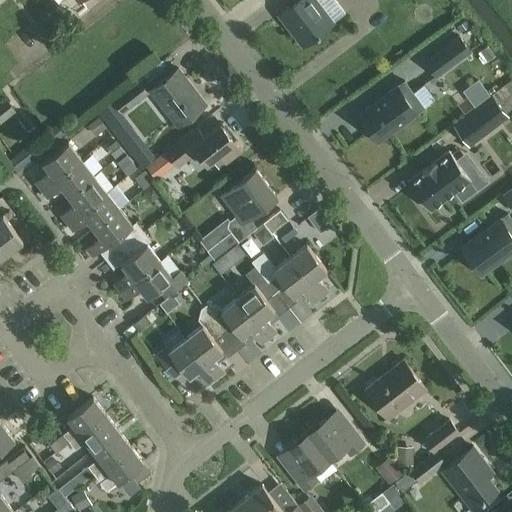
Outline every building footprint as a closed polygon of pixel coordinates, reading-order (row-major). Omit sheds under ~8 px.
[(295,0),(279,13),(304,44),(333,22),(315,0),(295,0)] [(452,15),(440,0),(418,0),(427,12),(403,30),(414,44),(452,15)] [(459,35),(425,60),(437,76),(470,51),(459,35)] [(178,66),(150,88),(178,123),(203,104),(187,84),(190,82),(178,66)] [(122,114),(149,92),(137,78),(98,110),(106,121),(119,110),(122,114)] [(463,89),(474,103),(489,92),(478,78),(463,89)] [(403,81),(358,115),(378,141),(424,107),(403,81)] [(474,111),(455,125),(462,135),(469,144),(488,130),(507,115),(500,106),(493,96),(474,111)] [(8,100),(0,105),(0,122),(0,123),(16,112),(8,100)] [(88,123),(97,133),(105,126),(97,115),(88,123)] [(121,139),(134,129),(125,117),(112,128),(121,139)] [(60,121),(8,160),(16,171),(68,132),(60,121)] [(188,159),(187,158),(198,149),(208,162),(220,153),(226,161),(242,149),(221,121),(204,134),(197,125),(175,143),(174,142),(164,150),(177,167),(188,159)] [(115,139),(107,145),(113,153),(121,146),(115,139)] [(43,160),(50,169),(34,181),(40,189),(81,157),(68,140),(43,160)] [(156,155),(146,143),(133,154),(143,166),(156,155)] [(116,162),(128,176),(141,165),(130,151),(116,162)] [(448,152),(407,185),(430,213),(470,180),(448,152)] [(94,174),(81,157),(40,189),(47,198),(63,186),(69,193),(94,174)] [(257,226),(249,217),(278,195),(256,167),(221,194),(237,215),(229,221),(228,227),(231,231),(207,249),(215,259),(257,226)] [(135,177),(143,187),(153,180),(145,169),(135,177)] [(69,193),(75,202),(60,214),(66,222),(107,190),(94,174),(69,193)] [(162,191),(154,181),(144,189),(152,200),(162,191)] [(511,187),(503,194),(511,205),(511,187)] [(107,190),(66,222),(73,231),(88,219),(95,227),(120,207),(107,190)] [(120,207),(95,227),(101,235),(86,247),(92,256),(108,243),(119,235),(126,243),(143,230),(136,221),(133,224),(120,207)] [(281,209),(264,222),(265,223),(272,233),(276,229),(289,220),(281,209)] [(511,250),(511,218),(508,213),(462,246),(481,273),(511,250)] [(0,244),(7,253),(24,240),(4,214),(0,217),(0,244)] [(297,231),(289,220),(276,229),(284,240),(297,231)] [(274,235),(272,233),(265,223),(254,232),(264,244),(274,235)] [(143,230),(126,243),(133,253),(122,261),(128,270),(113,282),(119,290),(160,259),(147,242),(150,239),(143,230)] [(306,242),(289,255),(320,296),(329,289),(318,275),(327,268),(306,242)] [(237,243),(212,263),(216,269),(242,250),(237,243)] [(320,296),(289,255),(274,267),(263,252),(252,261),(254,265),(255,264),(279,295),(288,288),(293,294),(302,287),(313,302),(320,296)] [(173,276),(160,259),(119,290),(126,299),(141,287),(148,295),(158,288),(165,298),(189,280),(182,270),(173,276)] [(255,264),(254,265),(246,271),(255,283),(237,296),(268,336),(276,330),(266,316),(275,309),(269,302),(279,295),(255,264)] [(268,336),(237,296),(220,309),(217,305),(206,305),(204,306),(227,336),(235,329),(240,335),(250,328),(261,342),(268,336)] [(202,324),(186,336),(216,377),(224,370),(213,356),(222,349),(217,343),(227,336),(204,306),(201,308),(199,319),(202,324)] [(216,377),(186,336),(170,349),(166,345),(156,353),(175,377),(184,370),(189,376),(198,369),(209,383),(216,377)] [(404,358),(365,388),(388,417),(426,388),(404,358)] [(70,442),(107,413),(94,397),(69,416),(75,424),(63,433),(70,442)] [(309,432),(328,458),(343,446),(350,455),(366,442),(339,406),(328,414),(329,416),(309,432)] [(119,429),(107,413),(70,442),(75,449),(87,440),(94,448),(119,429)] [(424,438),(434,450),(459,430),(450,418),(424,438)] [(0,449),(16,438),(2,421),(0,422),(0,449)] [(119,429),(94,448),(100,456),(88,465),(95,473),(131,445),(119,429)] [(328,458),(309,432),(289,447),(287,446),(276,454),(304,491),(321,478),(314,469),(328,458)] [(131,445),(95,473),(108,490),(119,481),(145,461),(131,445)] [(472,507),(498,488),(482,467),(487,463),(473,445),(443,469),(472,507)] [(437,449),(434,451),(395,481),(403,491),(418,479),(420,482),(447,461),(437,449)] [(412,464),(413,449),(398,449),(398,464),(412,464)] [(9,462),(21,480),(40,466),(33,455),(30,457),(25,450),(9,462)] [(388,455),(376,465),(389,483),(402,473),(388,455)] [(60,466),(52,456),(44,462),(52,472),(60,466)] [(284,511),(302,511),(297,505),(298,504),(289,492),(277,502),(262,484),(239,502),(246,511),(280,511),(283,510),(284,511)] [(68,500),(75,508),(78,506),(80,508),(90,500),(78,486),(65,496),(68,500)] [(382,491),(354,511),(376,511),(390,502),(382,491)] [(0,511),(12,511),(14,511),(0,492),(0,511)] [(323,511),(310,494),(297,505),(302,511),(323,511)] [(68,500),(52,511),(70,511),(74,509),(75,508),(68,500)] [(246,511),(239,502),(225,511),(246,511)]
